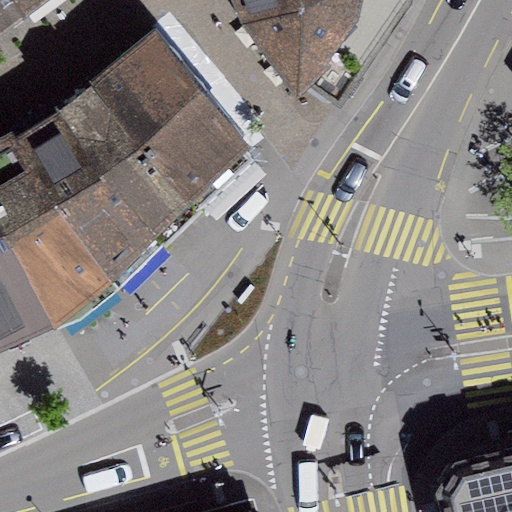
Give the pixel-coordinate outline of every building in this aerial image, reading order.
[(0,0),(0,27),(37,0),(0,0)] [(411,0),(228,0),(241,29),(299,106),(315,89),(331,103),(411,3),(411,0)] [(98,76),(203,205),(257,156),(239,139),(246,134),(158,27),(127,52),(98,76)] [(164,243),(203,205),(98,76),(63,99),(164,243)] [(15,126),(114,281),(155,251),(164,243),(63,99),(15,126)] [(0,135),(0,211),(51,313),(114,281),(15,126),(0,135)] [(0,336),(51,313),(0,211),(0,336)] [(511,511),(511,441),(474,450),(444,498),(447,511),(511,511)]
